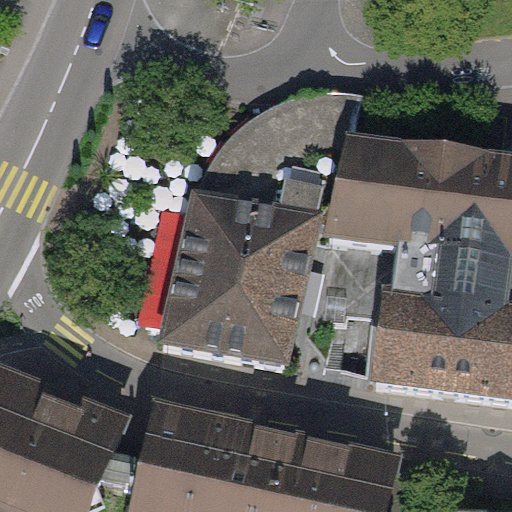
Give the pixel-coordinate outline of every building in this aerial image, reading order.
[(342,206),(353,155),(362,117),(355,116),(331,116),(310,118),(290,124),(269,136),(250,148),(235,165),(224,183),(213,212),(318,229),(335,232),(342,206)] [(511,175),(353,155),(342,206),(335,232),(331,249),(398,257),(511,273),(511,175)] [(285,372),(318,229),(213,212),(198,209),(164,352),(285,372)] [(511,291),(511,273),(398,257),(392,309),(507,325),(511,298),(511,291)] [(392,309),(389,308),(378,389),(511,407),(511,325),(507,325),(392,309)] [(123,439),(0,390),(0,511),(94,511),(103,492),(123,439)] [(388,511),(396,479),(161,426),(143,501),(140,511),(388,511)] [(140,511),(143,501),(122,497),(103,492),(94,511),(140,511)]
